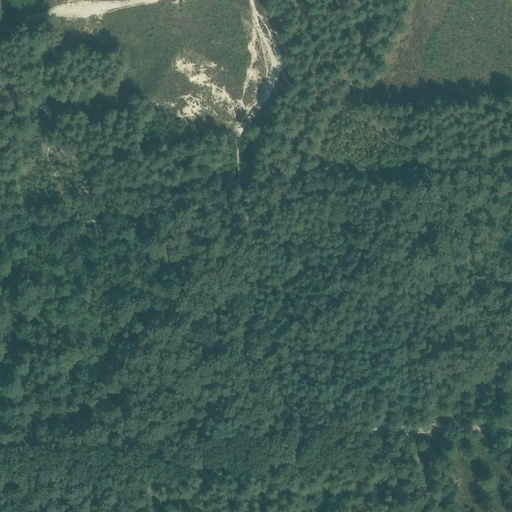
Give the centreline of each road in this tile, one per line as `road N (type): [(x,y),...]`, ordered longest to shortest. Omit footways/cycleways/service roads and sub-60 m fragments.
road 1 (track): [(511,425),(257,441)]
road 2 (track): [(257,441),(130,447)]
road 3 (track): [(130,447),(8,453)]
